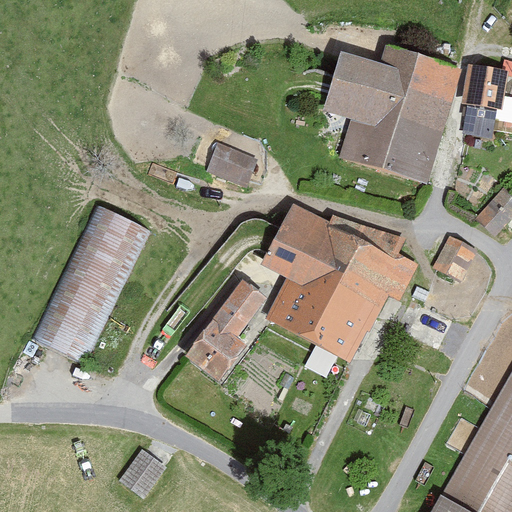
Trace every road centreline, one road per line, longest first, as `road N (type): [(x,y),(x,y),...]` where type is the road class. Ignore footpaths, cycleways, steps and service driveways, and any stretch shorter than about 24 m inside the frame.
road 1 (unclassified): [(0,416),(89,414),(163,429),(293,511)]
road 2 (unknown): [(511,280),(385,511)]
